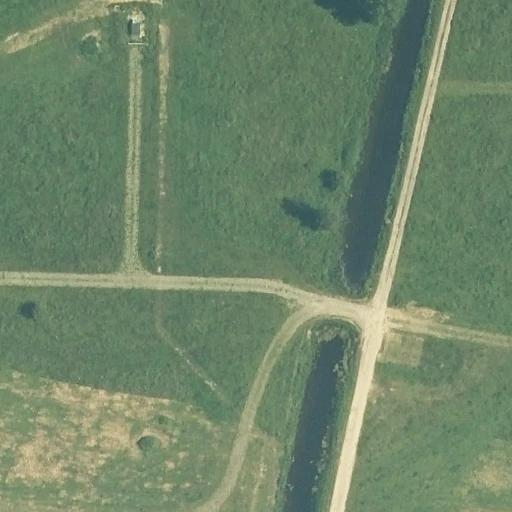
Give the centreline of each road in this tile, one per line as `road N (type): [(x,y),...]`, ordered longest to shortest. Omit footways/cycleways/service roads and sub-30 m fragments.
road 1 (track): [(337,511),(449,0)]
road 2 (track): [(206,511),(227,485),(273,351),(302,312),(320,306),(511,343)]
